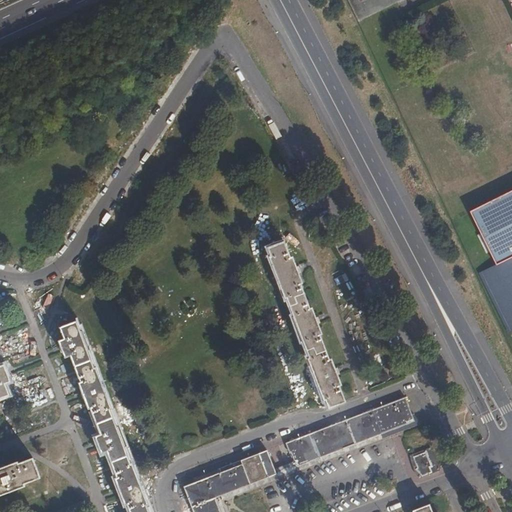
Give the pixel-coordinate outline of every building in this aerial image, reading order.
[(158,96),(146,110),(152,115),(164,101),(158,96)] [(511,184),(463,208),(493,268),(511,259),(511,184)] [(291,257),(284,241),(267,248),(270,256),(268,257),(284,299),(286,298),(309,358),(307,358),(323,401),(325,400),(328,409),(346,402),(340,386),(342,385),(332,358),(329,359),(320,335),(322,334),(312,307),(310,308),(301,284),(303,284),(293,256),(291,257)] [(511,259),(493,268),(480,274),(507,332),(511,329),(511,259)] [(94,366),(77,320),(60,327),(64,338),(59,340),(66,358),(71,356),(80,381),(78,382),(88,409),(91,408),(100,433),(95,435),(102,453),(107,451),(117,477),(115,478),(125,505),(127,504),(130,511),(149,511),(147,505),(149,504),(133,461),(131,462),(111,410),(113,409),(96,366),(94,366)] [(0,398),(10,394),(6,383),(11,381),(5,363),(0,365),(0,398)] [(291,453),(295,461),(297,467),(415,421),(405,397),(286,443),(290,454),(291,453)] [(226,511),(222,501),(287,475),(416,425),(415,421),(297,467),(295,461),(283,465),(266,472),(268,478),(215,498),(220,511),(226,511)] [(438,469),(430,449),(413,456),(418,468),(415,469),(421,475),(438,469)] [(220,511),(215,498),(268,478),(266,472),(259,453),(182,483),(193,511),(220,511)] [(0,495),(26,485),(25,484),(41,477),(33,457),(19,462),(19,460),(0,467),(0,495)]
